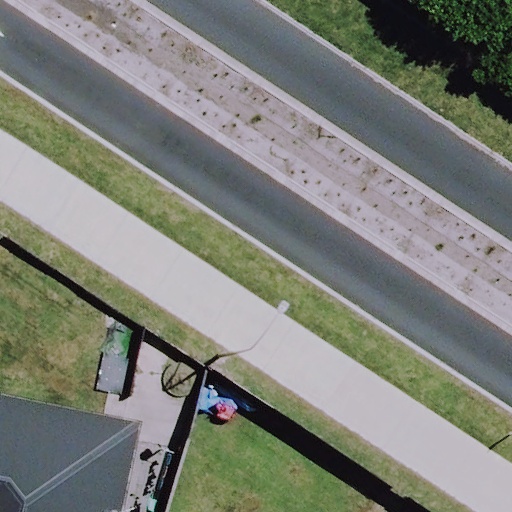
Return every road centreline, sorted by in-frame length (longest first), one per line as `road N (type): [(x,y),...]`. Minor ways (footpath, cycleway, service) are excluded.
road 1 (residential): [(511,361),(0,18)]
road 2 (residential): [(195,0),(511,208)]
